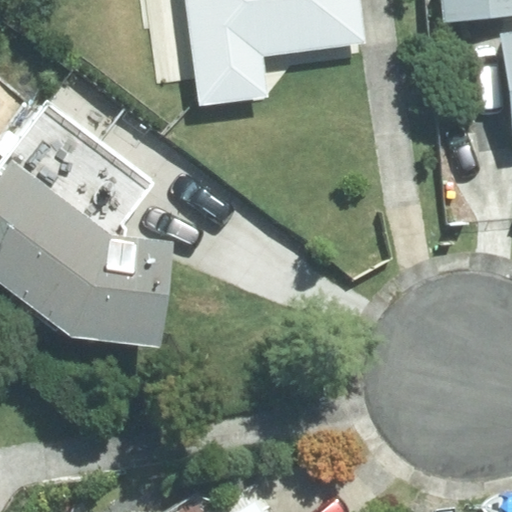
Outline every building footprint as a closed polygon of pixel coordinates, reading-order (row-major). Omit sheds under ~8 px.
[(172,0),(186,103),(257,93),(251,53),(352,40),(346,0),(172,0)] [(511,11),(511,0),(429,0),(432,20),(511,11)] [(511,25),(484,29),(500,144),(511,142),(511,25)] [(160,340),(173,233),(112,226),(144,184),(41,104),(0,157),(0,273),(71,329),(160,340)] [(268,511),(259,497),(233,511),(268,511)]
